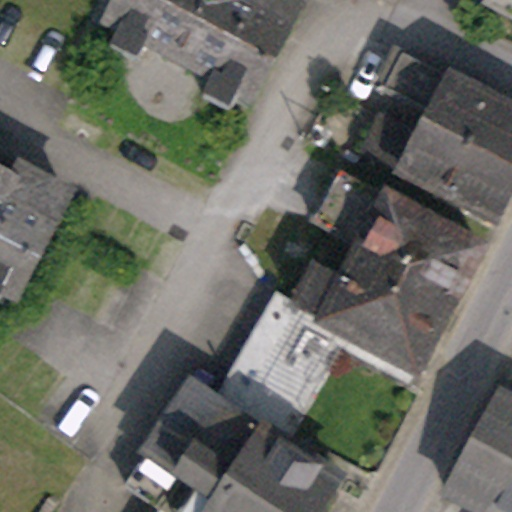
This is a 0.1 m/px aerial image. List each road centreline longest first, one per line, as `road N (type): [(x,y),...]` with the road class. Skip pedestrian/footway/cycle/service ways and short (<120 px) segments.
road 1 (residential): [(0,122),(218,238),(341,1),(511,81)]
road 2 (tertiary): [(398,511),(511,284)]
